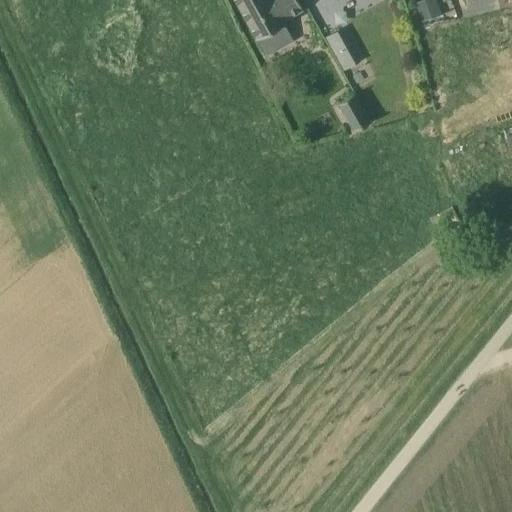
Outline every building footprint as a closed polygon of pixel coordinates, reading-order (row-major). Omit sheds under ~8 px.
[(304,10),(298,0),(235,0),(256,37),(304,10)] [(423,0),(415,3),(422,22),(442,15),(436,0),(423,0)] [(342,28),(325,38),(334,54),(352,45),(342,28)] [(371,123),(356,95),(338,105),(353,132),(371,123)] [(511,126),(503,130),(509,145),(511,144),(511,126)] [(453,205),(430,217),(437,231),(461,219),(453,205)]
